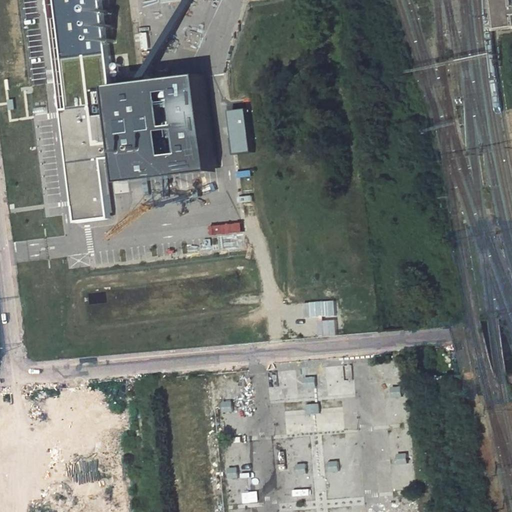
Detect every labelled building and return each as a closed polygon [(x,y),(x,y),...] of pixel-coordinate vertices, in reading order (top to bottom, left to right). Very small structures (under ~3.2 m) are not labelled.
[(82,208),(83,217),(114,213),(108,160),(125,158),(128,178),(138,177),(218,167),(207,77),(117,89),(105,0),(56,0),(71,120),(70,120),(81,208),(82,208)] [(511,0),(498,0),(502,29),(511,28),(511,0)] [(314,377),(305,378),(306,388),(315,386),(314,377)] [(401,387),(391,388),(393,397),(402,396),(401,387)] [(231,401),(222,403),(223,412),(232,411),(231,401)] [(317,403),(308,404),(309,414),(319,412),(317,403)] [(406,454),(397,455),(398,464),(408,463),(406,454)] [(338,461),(328,462),(330,472),(339,470),(338,461)] [(306,464),(296,465),(298,474),(307,473),(306,464)] [(237,468),(228,469),(229,478),(238,477),(237,468)]
